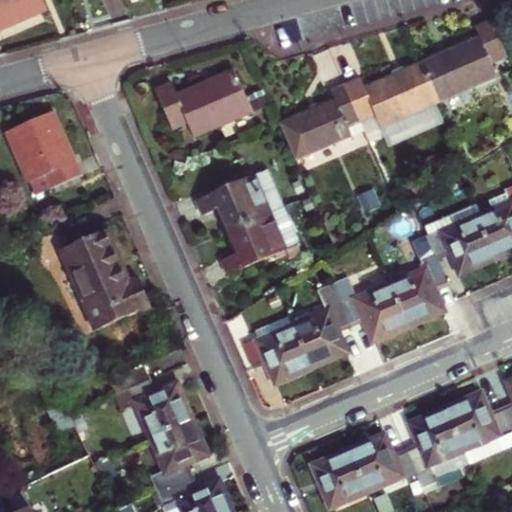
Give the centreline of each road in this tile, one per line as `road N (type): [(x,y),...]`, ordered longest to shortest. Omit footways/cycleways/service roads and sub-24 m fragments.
road 1 (residential): [(83,58),(250,442)]
road 2 (residential): [(511,332),(250,442)]
road 3 (residential): [(83,58),(302,0)]
